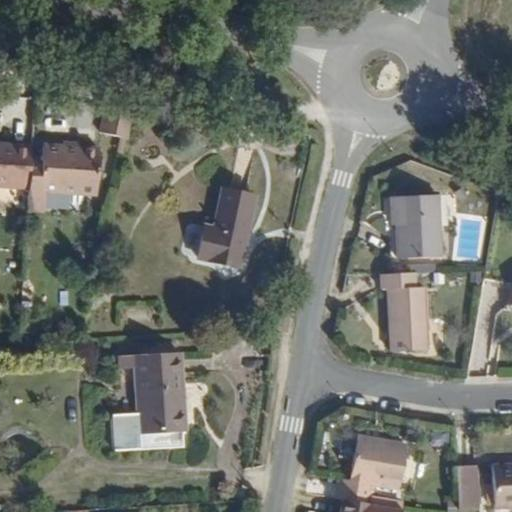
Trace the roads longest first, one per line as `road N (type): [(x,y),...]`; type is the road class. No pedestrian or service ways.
road 1 (residential): [(301,372),(430,393),(511,394)]
road 2 (unclassified): [(342,179),(301,372)]
road 3 (secondary): [(275,41),(95,0)]
road 4 (unclassified): [(301,372),(277,511)]
